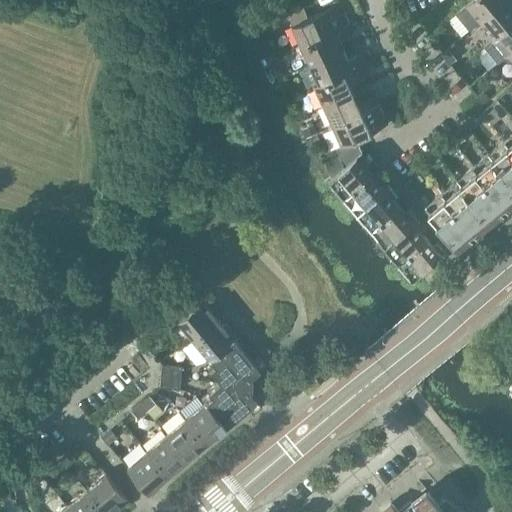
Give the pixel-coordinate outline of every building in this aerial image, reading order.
[(471,0),(457,12),(471,29),(480,21),(506,0),(471,0)] [(511,0),(506,0),(480,21),(494,38),(511,23),(511,0)] [(294,24),(303,44),(349,23),(340,2),(294,24)] [(303,44),(312,64),(344,49),(340,38),(354,32),(349,23),(303,44)] [(499,62),(508,55),(511,51),(511,23),(494,38),(485,46),(499,62)] [(312,64),(320,82),(321,83),(368,62),(363,53),(349,59),(344,49),(312,64)] [(314,85),(323,106),(356,91),(351,81),(372,71),(368,62),(321,83),(320,82),(314,85)] [(323,106),(332,126),(379,104),(375,95),(361,101),(356,91),(323,106)] [(379,104),(332,126),(341,146),(388,124),(379,104)] [(511,134),(426,206),(457,243),(475,228),(479,233),(485,228),(489,232),(504,219),(501,215),(507,210),(503,205),(511,197),(511,134)] [(331,178),(345,195),(373,172),(367,165),(371,161),(362,151),(331,178)] [(345,195),(359,211),(391,185),(382,175),(378,179),(373,172),(345,195)] [(359,211),(373,228),(400,205),(395,198),(399,195),(391,185),(359,211)] [(373,228),(386,244),(418,218),(410,208),(406,212),(400,205),(373,228)] [(386,244),(400,261),(428,238),(422,231),(426,228),(418,218),(386,244)] [(428,238),(400,261),(415,278),(446,252),(438,242),(434,245),(428,238)] [(176,319),(192,339),(217,318),(211,311),(214,309),(203,296),(176,319)] [(192,339),(208,358),(236,336),(226,323),(223,326),(217,318),(192,339)] [(211,396),(204,401),(227,429),(237,420),(235,418),(247,407),(252,413),(261,406),(246,387),(258,378),(254,374),(265,364),(258,355),(252,361),(241,348),(244,346),(236,336),(208,358),(214,365),(209,369),(219,381),(207,391),(211,396)] [(145,344),(152,354),(160,347),(153,338),(145,344)] [(160,374),(171,375),(172,365),(162,364),(160,374)] [(172,365),(171,375),(181,376),(181,366),(172,365)] [(159,387),(169,388),(170,378),(160,377),(159,387)] [(170,378),(169,388),(179,389),(180,379),(170,378)] [(140,403),(146,410),(155,403),(149,395),(140,403)] [(204,401),(185,418),(205,442),(213,436),(215,439),(227,429),(204,401)] [(146,410),(140,403),(131,410),(138,418),(146,410)] [(185,418),(166,434),(188,461),(201,451),(198,448),(205,442),(185,418)] [(101,436),(107,443),(116,436),(110,428),(101,436)] [(166,434),(146,450),(167,474),(174,468),(176,471),(188,461),(166,434)] [(167,474),(146,450),(126,467),(149,494),(162,483),(159,480),(167,474)] [(60,459),(66,467),(75,459),(69,452),(60,459)] [(66,467),(60,459),(51,466),(58,474),(66,467)] [(106,473),(86,490),(104,511),(108,511),(113,508),(115,511),(128,500),(106,473)] [(36,476),(24,477),(25,487),(37,486),(36,476)] [(13,478),(14,488),(25,487),(24,477),(13,478)] [(0,479),(0,489),(9,489),(8,479),(0,479)] [(0,489),(0,495),(0,500),(10,499),(9,489),(0,489)] [(104,511),(86,490),(66,506),(71,511),(104,511)] [(464,511),(445,496),(430,508),(422,498),(405,511),(464,511)]
